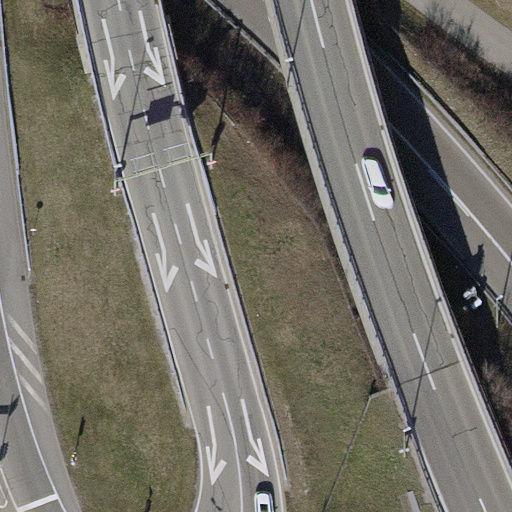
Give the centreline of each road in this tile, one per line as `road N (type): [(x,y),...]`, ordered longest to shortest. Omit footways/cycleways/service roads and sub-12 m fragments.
road 1 (motorway): [(312,0),(424,358),(488,511)]
road 2 (motorway): [(121,0),(232,429)]
road 3 (motorway): [(264,0),(405,139),(511,264)]
road 4 (secondary): [(39,511),(0,369)]
